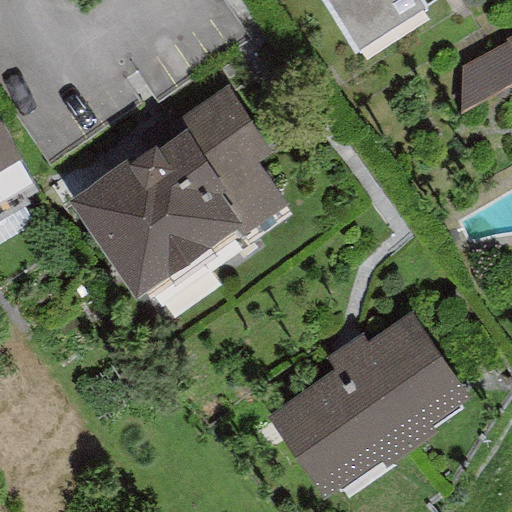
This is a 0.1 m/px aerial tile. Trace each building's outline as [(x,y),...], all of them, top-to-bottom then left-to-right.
[(452,0),(317,0),(357,60),(452,0)] [(511,30),(448,68),(467,100),(511,74),(511,30)] [(269,133),(228,74),(186,103),(191,110),(161,129),(154,121),(68,179),(155,291),(282,203),(274,191),(283,184),(254,143),(269,133)] [(0,181),(32,163),(17,140),(19,139),(0,105),(0,181)] [(266,412),(322,493),(335,484),(341,493),(460,409),(455,402),(470,391),(412,309),(368,340),(362,332),(326,357),(333,366),(266,412)]
